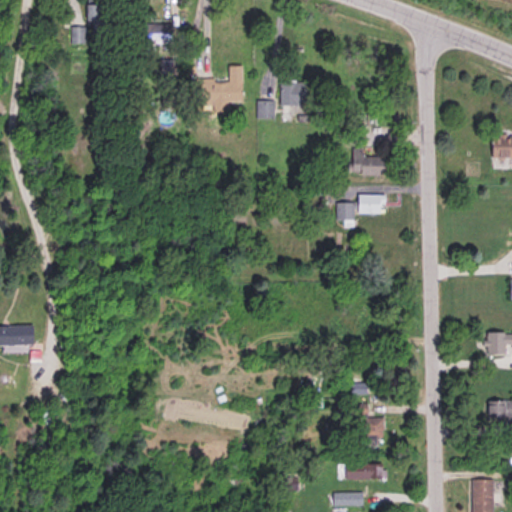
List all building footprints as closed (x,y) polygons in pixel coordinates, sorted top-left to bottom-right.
[(83,21),(101,21),(101,4),(83,4),(83,21)] [(167,25),(136,25),(136,42),(167,42),(167,25)] [(82,42),(82,26),(68,26),(68,42),(82,42)] [(240,102),(240,66),(225,66),(225,80),(192,80),(192,109),(226,109),(226,102),(240,102)] [(302,105),(302,82),(277,82),(277,105),(302,105)] [(271,118),(271,101),(254,101),(254,118),(271,118)] [(346,143),(362,143),(362,125),(346,125),(346,143)] [(511,160),(511,143),(511,135),(488,135),(488,160),(511,160)] [(361,148),(348,148),(348,174),(382,174),(382,156),(361,156),(361,148)] [(355,202),(334,202),(334,219),(351,220),(351,212),(379,213),(380,194),(355,193),(355,202)] [(350,320),(350,334),(378,334),(378,320),(350,320)] [(30,326),(0,326),(0,345),(30,345),(30,326)] [(502,354),(502,347),(511,347),(511,331),(482,331),(482,353),(502,354)] [(511,400),(485,400),(485,422),(511,422),(511,400)] [(353,443),(380,443),(380,418),(353,418),(353,443)] [(336,464),(336,478),(379,478),(379,464),(336,464)] [(276,476),(276,489),(294,489),(294,476),(276,476)] [(490,511),(490,479),(468,479),(468,511),(490,511)] [(331,491),(331,505),(359,505),(359,491),(331,491)]
